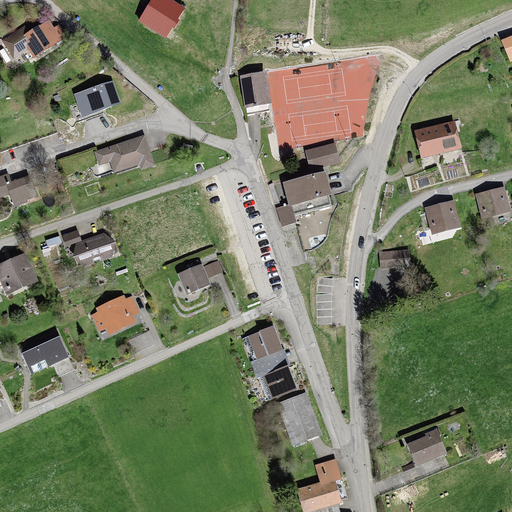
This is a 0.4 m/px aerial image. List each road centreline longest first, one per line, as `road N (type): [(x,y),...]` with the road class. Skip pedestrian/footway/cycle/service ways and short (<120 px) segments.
road 1 (residential): [(293,295),(0,427)]
road 2 (tertiary): [(356,257),(372,182),(412,80),(440,55),(511,20)]
road 3 (residential): [(0,245),(247,161)]
road 4 (tertiary): [(359,458),(356,257)]
road 5 (residential): [(511,173),(425,195),(356,257)]
road 6 (residential): [(169,111),(0,171)]
road 7 (residential): [(293,295),(359,458)]
road 8 (residential): [(169,111),(40,0)]
road 9 (track): [(422,72),(376,41),(311,44),(323,0)]
road 10 (residential): [(247,161),(293,295)]
